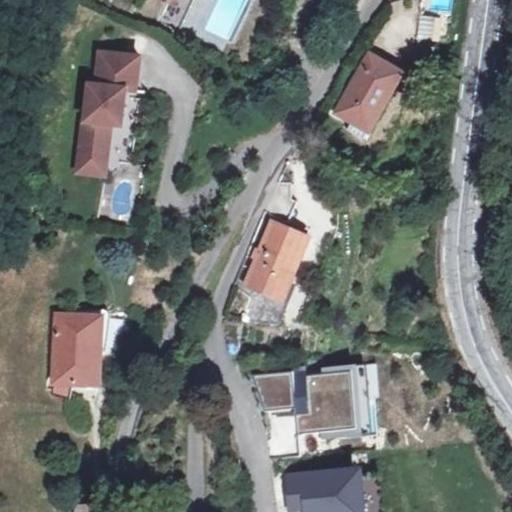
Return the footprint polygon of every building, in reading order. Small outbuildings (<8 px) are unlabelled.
[(165,0),(164,2),(153,25),(172,34),(188,0),(165,0)] [(421,19),(421,42),(445,42),(446,20),(421,19)] [(361,135),(396,75),(361,54),(325,114),(361,135)] [(139,63),(101,57),(96,90),(90,89),(85,125),(83,124),(78,161),(104,165),(110,129),(120,130),(124,104),(119,104),(120,95),(125,95),(126,85),(136,86),(139,63)] [(136,86),(126,85),(125,95),(135,96),(136,86)] [(78,161),(76,175),(102,180),(104,165),(78,161)] [(275,300),(303,236),(266,220),(239,285),(275,300)] [(95,389),(95,319),(45,318),(44,389),(95,389)] [(292,376),(257,378),(269,411),(294,412),(292,376)] [(356,378),(313,381),(316,419),(298,421),(299,437),(361,433),(356,378)] [(367,511),(366,474),(286,477),(286,511),(367,511)]
